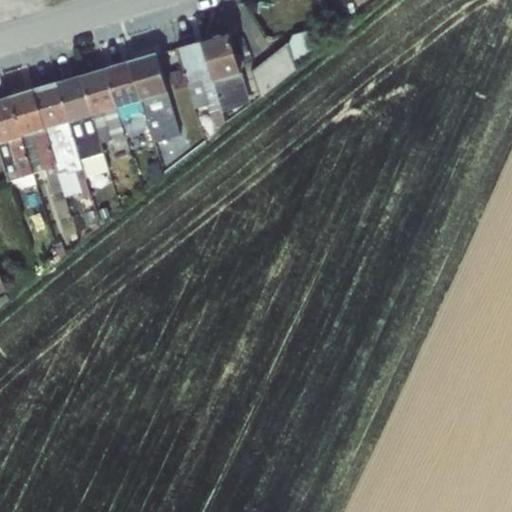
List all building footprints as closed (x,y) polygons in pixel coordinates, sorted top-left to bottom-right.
[(201,39),(222,112),(249,102),(230,30),(201,39)] [(222,112),(201,39),(178,47),(196,108),(207,106),(211,115),(222,112)] [(250,67),(266,91),(303,66),(287,42),(250,67)] [(157,52),(130,61),(148,127),(154,144),(182,133),(157,52)] [(130,61),(107,67),(126,135),(148,127),(130,61)] [(107,67),(81,75),(102,142),(111,138),(116,151),(129,146),(126,135),(107,67)] [(81,75),(57,82),(86,177),(110,167),(102,142),(81,75)] [(57,82),(33,89),(64,189),(66,198),(91,193),(86,177),(57,82)] [(33,89),(10,96),(33,173),(44,170),(52,194),(64,189),(33,89)] [(10,96),(0,99),(0,159),(8,181),(18,178),(22,189),(37,184),(33,173),(10,96)]
